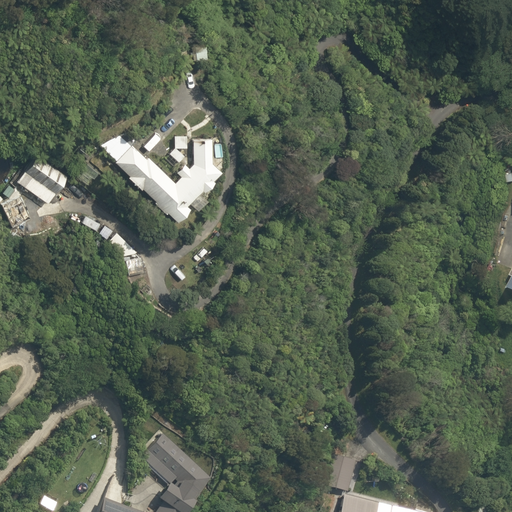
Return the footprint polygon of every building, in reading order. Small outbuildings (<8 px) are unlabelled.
[(166,213),(175,222),(188,209),(185,206),(201,191),(202,192),(212,182),(211,180),(219,172),(211,164),(210,139),(191,139),(191,164),(188,168),(184,164),(175,172),(180,177),(170,186),(130,145),(113,162),(127,176),(126,177),(140,191),(141,189),(154,202),(154,203),(165,214),(166,213)] [(16,181),(47,203),(66,176),(36,154),(16,181)] [(158,411),(168,410),(167,395),(157,395),(158,411)] [(319,484),(345,491),(353,461),(327,454),(319,484)] [(421,511),(411,510),(411,511),(389,506),(387,511),(373,511),(376,503),(341,495),(337,511),(336,511),(333,511),(421,511)]
